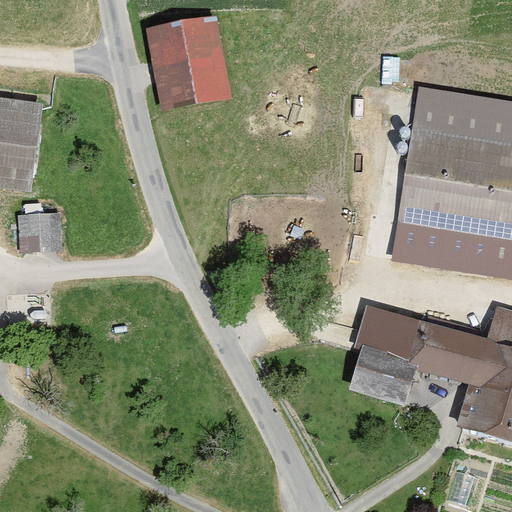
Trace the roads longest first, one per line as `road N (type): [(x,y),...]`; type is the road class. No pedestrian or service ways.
road 1 (tertiary): [(308,511),(278,435),(184,264),(148,167),(112,0)]
road 2 (track): [(215,321),(343,308),(389,277),(511,299)]
